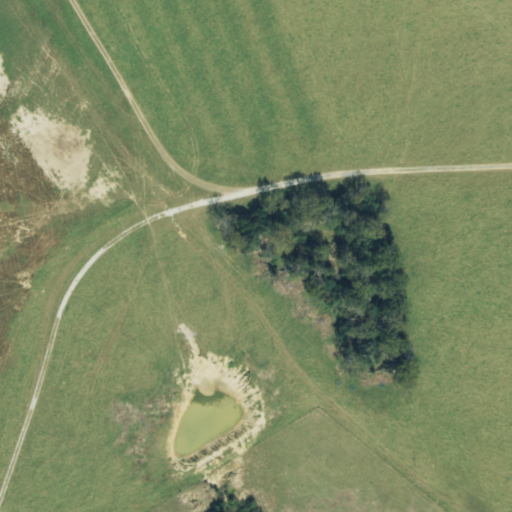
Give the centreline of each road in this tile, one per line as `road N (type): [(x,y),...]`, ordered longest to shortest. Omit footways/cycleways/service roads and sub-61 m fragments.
road 1 (residential): [(479,511),(423,467),(273,307),(179,172),(149,172)]
road 2 (residential): [(0,402),(14,342),(59,252),(124,172),(149,172)]
